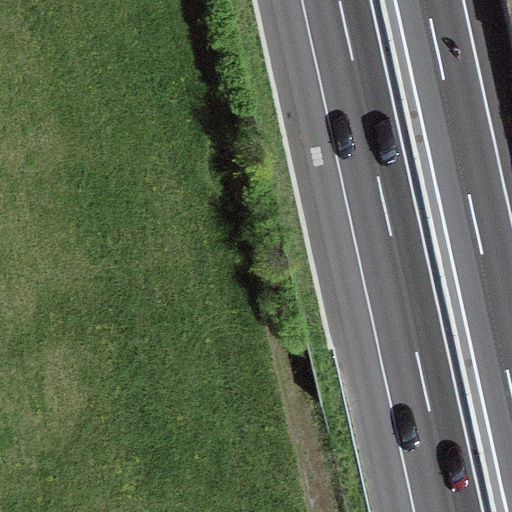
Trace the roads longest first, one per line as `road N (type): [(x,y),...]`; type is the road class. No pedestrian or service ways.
road 1 (motorway): [(339,0),(451,511)]
road 2 (motorway): [(511,392),(426,0)]
